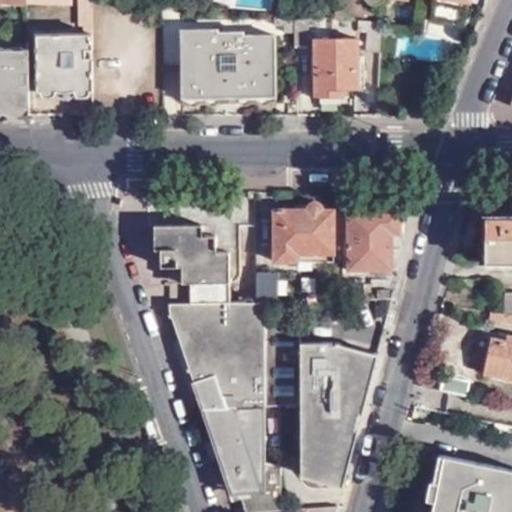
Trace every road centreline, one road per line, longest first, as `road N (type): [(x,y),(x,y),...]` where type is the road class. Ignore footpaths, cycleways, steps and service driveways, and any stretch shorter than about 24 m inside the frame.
road 1 (tertiary): [(455,156),(49,145)]
road 2 (tertiary): [(49,145),(76,158),(89,176),(200,511)]
road 3 (residential): [(455,156),(363,511)]
road 4 (residential): [(511,0),(455,156)]
